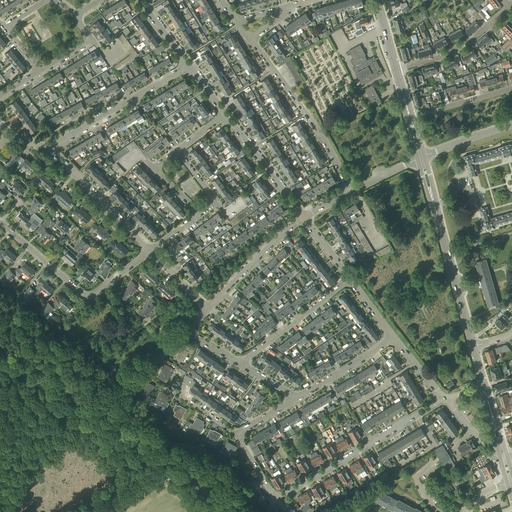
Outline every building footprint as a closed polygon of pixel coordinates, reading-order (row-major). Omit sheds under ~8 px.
[(124,0),(122,0),(119,2),(122,8),(128,5),(124,0)] [(245,2),(244,0),(238,0),(238,2),(240,11),(246,9),(244,2),(245,2)] [(250,0),(244,0),(245,2),(244,2),(246,9),(252,7),(250,0)] [(348,0),(347,0),(343,1),(345,10),(351,8),(348,0)] [(357,6),(354,0),(348,0),(351,8),(357,6)] [(396,0),(392,0),(387,2),(389,9),(398,6),(397,0),(396,0)] [(478,0),(473,5),(476,8),(479,6),(484,1),(482,0),(478,0)] [(496,0),(493,0),(491,2),(493,4),(491,5),(493,8),(499,3),(496,0)] [(343,1),(337,3),(340,11),(345,10),(343,1)] [(14,2),(9,5),(12,11),(17,7),(14,2)] [(122,8),(119,2),(114,5),(117,11),(122,8)] [(207,2),(201,5),(199,6),(202,11),(204,10),(210,7),(211,6),(211,5),(210,3),(209,3),(208,3),(207,2)] [(173,8),(170,3),(164,6),(167,12),(173,8)] [(337,3),(331,5),(334,13),(340,11),(337,3)] [(9,5),(4,8),(7,14),(12,11),(9,5)] [(117,11),(114,5),(108,8),(113,16),(112,14),(117,11)] [(331,5),(326,6),(328,15),(329,18),(335,16),(334,13),(331,5)] [(173,8),(167,12),(170,17),(176,13),(175,11),(178,9),(176,6),(173,8)] [(326,6),(320,8),(322,16),(328,15),(326,6)] [(207,15),(213,12),(214,11),(214,10),(213,8),(212,8),(211,8),(210,7),(204,10),(202,11),(202,12),(203,14),(206,12),(207,15)] [(113,16),(108,8),(103,11),(103,12),(101,13),(105,18),(106,17),(107,19),(113,16)] [(322,16),(320,8),(314,10),(317,18),(322,16)] [(482,19),(485,16),(486,16),(481,10),(478,13),(482,19)] [(216,17),(213,12),(207,15),(205,17),(206,19),(209,18),(210,20),(211,20),(216,17)] [(176,13),(170,17),(173,22),(179,18),(176,13)] [(300,17),(305,24),(310,21),(305,13),(300,17)] [(135,24),(140,20),(136,15),(131,19),(135,24)] [(211,20),(210,20),(208,22),(211,27),(212,27),(219,22),(216,17),(211,20)] [(305,24),(300,17),(295,20),(300,27),(305,24)] [(402,22),(401,17),(393,20),(394,26),(402,23),(402,24),(406,23),(406,22),(405,21),(402,22)] [(182,24),(179,18),(173,22),(176,27),(182,24)] [(356,21),(358,27),(368,24),(367,18),(356,21)] [(93,23),(92,24),(95,29),(101,25),(97,21),(97,20),(93,23)] [(140,20),(135,24),(139,29),(144,25),(140,20)] [(295,20),(290,24),(295,31),(300,27),(295,20)] [(470,25),(475,31),(480,27),(475,21),(470,25)] [(222,31),(221,29),(223,27),(224,26),(222,24),(221,24),(219,22),(212,27),(213,28),(214,29),(215,28),(218,33),(222,31)] [(402,23),(394,26),(396,32),(404,29),(403,27),(406,26),(405,25),(408,24),(407,22),(406,22),(406,23),(402,24),(402,23)] [(438,23),(436,25),(434,27),(436,30),(438,29),(440,33),(443,31),(438,23)] [(511,28),(507,23),(501,29),(506,33),(511,28)] [(32,41),(38,37),(30,24),(25,27),(25,29),(32,41)] [(185,29),(182,24),(176,27),(180,32),(185,29)] [(295,31),(290,24),(285,27),(288,30),(285,32),(288,36),(295,31)] [(101,25),(95,29),(99,34),(104,30),(101,25)] [(144,25),(139,29),(142,34),(147,30),(144,25)] [(475,31),(470,25),(465,29),(470,35),(475,31)] [(188,34),(185,29),(180,32),(183,37),(189,34),(188,34)] [(460,29),(454,32),(458,39),(463,36),(460,29)] [(104,30),(99,34),(102,39),(108,35),(104,30)] [(147,30),(142,34),(146,39),(151,35),(147,30)] [(191,32),(188,34),(189,34),(183,37),(186,43),(193,38),(192,35),(193,34),(191,32)] [(458,39),(454,32),(448,35),(452,42),(458,39)] [(229,45),(237,40),(238,39),(238,38),(237,36),(236,36),(235,36),(234,35),(235,34),(232,36),(230,33),(224,37),(227,42),(229,45)] [(484,42),(487,45),(488,46),(490,44),(490,43),(492,41),(486,34),(481,38),(484,42)] [(108,35),(102,39),(106,44),(112,40),(108,35)] [(147,46),(155,40),(151,35),(146,39),(143,41),(147,46)] [(276,41),(273,36),(265,41),(269,46),(276,41)] [(438,40),(442,47),(448,44),(444,37),(438,40)] [(193,38),(186,43),(189,48),(192,46),(194,49),(200,45),(198,42),(197,43),(193,38)] [(484,42),(481,38),(476,43),(482,49),(484,47),(482,44),(484,42)] [(276,41),(269,46),(272,51),(279,46),(282,44),(278,39),(276,41)] [(150,51),(159,45),(155,40),(147,46),(146,46),(150,51)] [(237,40),(229,45),(230,47),(233,45),(235,48),(240,45),(241,44),(241,43),(240,41),(239,41),(238,41),(237,40)] [(442,47),(438,40),(433,43),(436,50),(442,47)] [(240,45),(235,48),(232,50),(235,55),(236,54),(238,53),(243,50),(240,45)] [(352,68),(361,85),(379,76),(370,59),(366,61),(364,56),(365,55),(360,45),(349,51),(353,59),(350,61),(352,60),(355,67),(352,68)] [(426,57),(432,55),(431,50),(430,48),(429,48),(428,45),(423,46),(424,50),(426,57)] [(279,46),(272,51),(275,56),(283,51),(279,46)] [(10,49),(5,54),(7,56),(9,58),(14,54),(10,49)] [(283,51),(275,56),(277,58),(276,58),(276,59),(277,61),(278,61),(279,61),(286,56),(285,54),(288,52),(286,49),(283,51)] [(243,50),(238,53),(236,54),(237,57),(239,55),(241,58),(247,55),(243,50)] [(469,58),(471,60),(474,59),(476,58),(475,55),(475,54),(473,50),(467,53),(469,58)] [(89,54),(93,60),(98,57),(99,59),(102,57),(98,52),(96,53),(94,51),(89,54)] [(203,60),(209,57),(206,51),(200,55),(203,60)] [(469,58),(467,53),(461,56),(463,61),(464,60),(465,63),(468,62),(468,63),(472,61),(471,60),(469,58)] [(18,59),(14,54),(9,58),(13,63),(18,59)] [(89,54),(84,57),(88,63),(93,60),(89,54)] [(488,65),(497,59),(494,54),(484,60),(488,65)] [(247,55),(241,58),(236,62),(237,63),(238,63),(242,61),(244,64),(250,60),(251,60),(251,59),(249,56),(248,56),(248,57),(247,55)] [(9,58),(7,56),(4,59),(4,58),(0,61),(0,65),(2,64),(9,58)] [(88,63),(84,57),(79,60),(83,66),(88,63)] [(209,57),(203,60),(207,65),(212,62),(209,57)] [(164,61),(167,67),(172,64),(169,58),(164,61)] [(22,63),(18,59),(13,63),(16,68),(22,63)] [(455,59),(449,63),(451,67),(454,66),(455,69),(458,67),(457,64),(455,59)] [(79,60),(74,64),(78,70),(83,66),(79,60)] [(251,62),(250,60),(244,64),(247,69),(253,65),(254,65),(254,64),(253,61),(252,61),(251,62)] [(167,67),(164,61),(159,64),(162,70),(167,67)] [(216,67),(212,62),(207,65),(210,70),(216,67)] [(22,63),(16,68),(20,72),(26,68),(22,63)] [(451,67),(449,63),(443,66),(445,70),(447,73),(450,72),(448,69),(451,67)] [(74,64),(69,67),(72,73),(78,70),(74,64)] [(162,70),(159,64),(153,67),(157,73),(162,70)] [(254,67),(253,65),(247,69),(250,74),(256,70),(257,70),(257,69),(256,67),(255,66),(254,67)] [(429,67),(430,72),(431,75),(434,74),(437,73),(436,70),(437,70),(435,65),(429,67)] [(72,73),(69,67),(64,70),(67,76),(72,73)] [(157,73),(153,67),(148,70),(151,76),(157,73)] [(216,67),(210,70),(213,75),(219,72),(216,67)] [(256,70),(250,74),(248,75),(251,80),(253,79),(260,75),(260,74),(259,71),(258,71),(257,72),(256,70)] [(55,75),(59,81),(64,78),(60,72),(55,75)] [(139,76),(143,81),(148,78),(145,72),(139,76)] [(222,77),(219,72),(213,75),(216,81),(222,77)] [(502,74),(497,76),(499,84),(505,82),(503,76),(502,74)] [(55,75),(50,79),(54,84),(59,81),(55,75)] [(224,75),(222,77),(216,81),(219,86),(225,82),(227,80),(224,75)] [(139,76),(134,79),(138,84),(143,81),(139,76)] [(493,85),(490,76),(487,77),(488,79),(486,80),(485,79),(487,87),(493,85)] [(499,84),(497,76),(496,76),(496,77),(493,78),(492,76),(490,76),(493,85),(499,84)] [(264,87),(270,83),(267,78),(261,82),(264,87)] [(485,79),(479,81),(478,78),(475,79),(477,84),(480,83),(481,88),(487,87),(485,79)] [(54,84),(50,79),(45,82),(48,88),(54,84)] [(134,79),(129,82),(132,87),(138,84),(134,79)] [(242,79),(240,80),(245,87),(250,84),(247,81),(245,82),(242,79)] [(80,85),(77,80),(74,81),(69,83),(73,89),(77,86),(80,85)] [(180,83),(183,89),(186,87),(188,91),(192,89),(189,85),(188,86),(185,80),(180,83)] [(45,82),(40,85),(43,91),(48,88),(45,82)] [(132,87),(129,82),(124,85),(127,91),(132,87)] [(225,82),(219,86),(222,91),(228,87),(225,82)] [(111,86),(115,92),(120,89),(120,88),(117,83),(111,86)] [(183,89),(180,83),(175,86),(178,92),(183,89)] [(270,83),(264,87),(262,88),(263,91),(266,89),(267,92),(273,89),(274,88),(274,87),(273,85),(272,85),(271,85),(270,83)] [(447,96),(443,84),(439,85),(440,90),(435,92),(436,95),(432,96),(433,99),(437,99),(437,101),(444,99),(444,97),(447,96)] [(463,94),(460,84),(458,85),(458,87),(456,88),(455,86),(454,86),(457,95),(463,94)] [(468,92),(466,84),(466,85),(463,86),(463,84),(460,84),(463,94),(468,92)] [(43,91),(40,85),(35,88),(38,94),(43,91)] [(378,104),(381,102),(372,85),(364,89),(372,103),(376,100),(378,104)] [(111,86),(106,89),(109,95),(115,92),(111,86)] [(175,86),(169,89),(173,95),(178,92),(175,86)] [(457,95),(454,86),(445,89),(446,93),(450,92),(451,97),(457,95)] [(231,92),(228,87),(222,91),(225,96),(231,92)] [(38,94),(35,88),(29,91),(33,97),(38,94)] [(109,95),(106,89),(101,92),(104,97),(109,95)] [(173,95),(169,89),(164,92),(168,98),(170,102),(172,100),(172,99),(175,97),(173,95)] [(273,89),(267,92),(265,93),(268,99),(271,97),(276,94),(277,93),(277,92),(276,90),(275,90),(274,90),(273,89)] [(420,99),(420,98),(419,95),(422,94),(421,91),(418,92),(413,93),(415,100),(420,99)] [(104,97),(101,92),(96,94),(99,100),(104,97)] [(164,92),(159,95),(162,101),(168,98),(164,92)] [(236,104),(242,100),(241,98),(243,96),(246,95),(245,93),(242,93),(233,98),(236,104)] [(96,94),(90,97),(93,103),(99,100),(96,94)] [(276,94),(271,97),(274,102),(279,99),(276,94)] [(162,101),(159,95),(154,98),(157,104),(162,101)] [(93,103),(90,97),(85,100),(88,106),(93,103)] [(157,104),(154,98),(149,101),(152,107),(157,104)] [(420,99),(415,100),(416,106),(421,105),(424,104),(423,101),(424,101),(423,98),(420,98),(420,99)] [(279,99),(274,102),(272,103),(275,109),(282,104),(283,103),(283,102),(282,100),(281,100),(280,101),(279,99)] [(13,109),(19,105),(15,100),(10,104),(13,109)] [(242,100),(236,104),(240,109),(245,105),(242,100)] [(147,110),(150,109),(151,111),(153,109),(152,107),(149,101),(143,105),(145,107),(142,108),(144,112),(145,112),(147,110)] [(76,105),(79,111),(84,108),(81,102),(76,105)] [(199,113),(206,107),(202,102),(199,105),(197,102),(192,106),(194,108),(197,107),(200,111),(198,113),(199,113)] [(247,104),(245,105),(240,109),(243,114),(248,110),(251,109),(247,104)] [(284,106),(282,104),(275,109),(278,114),(280,112),(280,113),(286,109),(287,108),(285,105),(284,105),(284,106)] [(19,105),(13,109),(17,114),(22,110),(19,105)] [(79,111),(76,105),(71,108),(74,114),(79,111)] [(206,107),(199,113),(202,117),(200,119),(203,122),(209,117),(207,114),(209,112),(206,107)] [(74,114),(71,108),(65,111),(68,117),(74,114)] [(286,109),(280,113),(283,117),(289,114),(286,109)] [(22,110),(17,114),(20,119),(26,115),(22,110)] [(138,110),(133,113),(136,119),(137,121),(143,118),(138,110)] [(252,116),(248,110),(243,114),(246,119),(252,116)] [(68,117),(65,111),(60,114),(63,119),(68,117)] [(136,119),(133,113),(127,116),(131,122),(136,119)] [(60,114),(55,116),(58,122),(63,119),(60,114)] [(289,114),(283,117),(286,123),(292,119),(289,114)] [(26,115),(20,119),(24,124),(29,120),(26,115)] [(45,118),(43,116),(39,120),(41,122),(43,120),(46,124),(48,122),(45,118)] [(58,122),(55,116),(49,119),(53,125),(58,122)] [(127,116),(122,119),(126,125),(131,122),(127,116)] [(185,122),(189,128),(194,124),(190,119),(188,116),(185,118),(183,120),(185,122)] [(252,116),(246,119),(249,124),(255,121),(252,116)] [(122,119),(117,122),(121,128),(126,125),(122,119)] [(33,124),(29,120),(24,124),(28,129),(33,124)] [(185,122),(183,120),(178,123),(180,126),(184,131),(189,128),(185,122)] [(255,121),(249,124),(252,129),(258,126),(255,121)] [(117,122),(112,125),(115,131),(121,128),(117,122)] [(296,131),(302,127),(299,122),(293,126),(296,131)] [(37,129),(33,124),(28,129),(31,134),(37,129)] [(115,131),(112,125),(107,128),(110,134),(115,131)] [(180,126),(176,129),(180,135),(184,131),(180,126)] [(252,129),(255,133),(255,135),(264,129),(262,126),(259,128),(258,126),(252,129)] [(302,127),(296,131),(295,132),(298,137),(299,136),(305,132),(302,127)] [(220,137),(225,133),(221,128),(214,134),(218,139),(220,137)] [(180,135),(176,129),(171,133),(175,139),(180,135)] [(264,129),(255,135),(259,140),(264,136),(263,134),(265,132),(264,129)] [(99,141),(102,139),(103,142),(108,139),(105,134),(102,135),(100,132),(98,134),(97,133),(95,134),(95,135),(99,141)] [(305,132),(299,136),(303,141),(308,138),(305,132)] [(229,138),(225,133),(220,137),(218,139),(219,141),(221,140),(223,142),(229,138)] [(99,141),(95,135),(90,138),(93,144),(96,143),(98,145),(100,144),(99,141)] [(159,138),(165,146),(170,142),(166,137),(164,138),(162,136),(159,138)] [(93,144),(90,138),(85,141),(88,147),(91,146),(92,148),(95,147),(93,144)] [(165,146),(159,138),(154,141),(160,150),(165,146)] [(232,143),(229,138),(223,142),(227,147),(232,143)] [(311,143),(308,138),(303,141),(306,146),(311,143)] [(269,147),(275,144),(272,139),(266,142),(269,147)] [(88,147),(85,141),(80,144),(83,150),(88,147)] [(160,150),(154,141),(154,142),(150,145),(151,148),(155,153),(160,150)] [(236,147),(232,143),(227,147),(230,152),(236,147)] [(311,143),(306,146),(309,151),(315,148),(311,143)] [(80,144),(74,147),(78,153),(83,150),(80,144)] [(278,149),(275,144),(269,147),(273,153),(278,149)] [(199,153),(201,151),(198,146),(190,152),(193,157),(199,153)] [(507,157),(504,146),(498,148),(498,149),(500,155),(500,156),(501,159),(507,157)] [(78,153),(74,147),(69,150),(74,159),(79,156),(78,153)] [(236,147),(230,152),(234,156),(240,152),(236,147)] [(155,153),(151,148),(146,151),(150,157),(155,153)] [(318,153),(315,148),(309,151),(312,156),(318,153)] [(278,149),(273,153),(276,158),(281,154),(278,149)] [(500,155),(498,149),(492,150),(494,158),(500,156),(500,155)] [(492,150),(486,152),(488,160),(494,158),(492,150)] [(17,162),(22,157),(19,155),(18,156),(12,151),(3,160),(9,166),(13,161),(16,163),(17,162)] [(488,160),(486,152),(480,154),(482,161),(488,160)] [(199,153),(193,157),(197,162),(202,158),(199,153)] [(318,153),(312,156),(309,158),(311,160),(313,159),(315,162),(321,158),(318,153)] [(285,159),(281,154),(276,158),(279,163),(285,159)] [(482,161),(480,154),(475,155),(474,154),(463,157),(465,164),(473,162),(474,164),(482,161)] [(22,157),(17,162),(30,173),(35,167),(25,158),(25,159),(22,157)] [(206,163),(202,158),(197,162),(201,167),(206,163)] [(244,158),(236,163),(240,168),(242,167),(247,163),(244,158)] [(322,160),(321,158),(315,162),(318,167),(325,163),(325,162),(324,160),(323,159),(322,160)] [(285,159),(279,163),(282,168),(288,164),(285,159)] [(208,161),(206,163),(201,167),(204,171),(212,166),(208,161)] [(473,162),(465,164),(467,168),(468,170),(475,168),(474,164),(473,162)] [(247,163),(242,167),(246,171),(251,167),(247,163)] [(288,164),(282,168),(285,173),(291,169),(289,167),(291,166),(290,163),(288,164)] [(90,174),(94,169),(90,165),(85,169),(90,174)] [(138,166),(133,171),(132,170),(130,172),(133,175),(133,176),(134,177),(135,177),(136,177),(143,170),(138,166)] [(212,166),(204,171),(208,177),(215,171),(212,166)] [(255,172),(251,167),(246,171),(249,176),(255,172)] [(478,176),(475,168),(468,170),(470,176),(470,178),(478,176)] [(99,173),(94,169),(90,174),(94,178),(99,173)] [(294,174),(291,169),(285,173),(288,178),(294,174)] [(147,175),(143,170),(136,177),(137,179),(140,177),(142,179),(147,175)] [(42,176),(39,174),(39,173),(34,179),(38,181),(45,186),(44,187),(46,189),(47,188),(51,192),(55,188),(52,186),(54,184),(43,174),(42,176)] [(103,178),(99,173),(94,178),(98,182),(103,178)] [(296,173),(294,174),(288,178),(291,183),(297,180),(296,177),(298,176),(296,173)] [(325,177),(330,185),(335,182),(332,176),(330,174),(329,175),(330,177),(327,179),(325,176),(325,177)] [(147,175),(142,179),(140,181),(144,186),(146,184),(151,179),(147,175)] [(219,175),(215,179),(212,181),(215,186),(221,182),(223,180),(219,175)] [(330,185),(325,177),(323,178),(324,181),(322,182),(325,188),(330,185)] [(107,182),(103,178),(98,182),(102,187),(107,182)] [(151,179),(146,184),(144,186),(148,190),(150,188),(155,183),(151,179)] [(260,179),(254,183),(252,184),(256,189),(258,188),(263,184),(260,179)] [(107,182),(102,187),(107,191),(110,188),(112,190),(115,186),(113,184),(111,186),(109,184),(111,182),(109,180),(107,182)] [(13,184),(11,186),(20,194),(24,189),(16,181),(15,182),(13,181),(12,183),(13,184)] [(224,187),(221,182),(215,186),(219,191),(224,187)] [(314,187),(311,189),(315,194),(320,191),(316,185),(315,182),(312,184),(314,187)] [(322,182),(316,185),(320,191),(325,188),(322,182)] [(160,187),(155,183),(150,188),(155,192),(160,187)] [(263,184),(258,188),(261,192),(260,194),(267,188),(263,184)] [(227,185),(224,187),(219,191),(222,196),(230,190),(227,185)] [(115,186),(112,190),(114,192),(111,195),(115,200),(120,195),(122,193),(115,186)] [(310,186),(305,189),(310,198),(315,194),(311,189),(310,186)] [(267,188),(260,194),(261,195),(260,196),(262,199),(263,199),(265,202),(269,198),(267,196),(271,193),(267,188)] [(310,198),(305,189),(299,192),(305,201),(310,198)] [(236,197),(230,190),(222,196),(226,201),(229,199),(230,201),(231,202),(237,197),(236,197)] [(61,193),(60,192),(58,191),(53,196),(57,199),(58,198),(67,207),(72,201),(62,192),(61,193)] [(161,203),(168,196),(164,192),(159,196),(158,195),(155,198),(158,201),(159,201),(161,203)] [(124,199),(120,195),(115,200),(119,204),(124,199)] [(172,200),(168,196),(161,203),(165,207),(172,200)] [(31,212),(32,213),(33,212),(35,213),(43,204),(35,197),(30,202),(33,204),(29,208),(32,210),(31,212)] [(126,197),(124,199),(119,204),(124,208),(128,203),(126,201),(128,199),(126,197)] [(131,200),(128,203),(124,208),(128,212),(131,209),(133,212),(137,208),(135,206),(133,207),(131,205),(133,203),(131,200)] [(172,200),(165,207),(169,212),(172,209),(177,204),(172,200)] [(274,208),(280,216),(285,212),(283,210),(286,207),(281,201),(278,204),(274,208)] [(257,208),(252,202),(247,206),(248,207),(252,212),(257,208)] [(177,204),(172,209),(176,214),(181,209),(177,204)] [(355,204),(350,207),(354,213),(355,214),(360,211),(359,210),(355,204)] [(79,210),(77,208),(77,207),(72,213),(75,215),(76,214),(86,223),(91,217),(81,208),(79,210)] [(354,213),(350,207),(345,210),(346,211),(343,213),(347,220),(351,219),(350,218),(355,214),(354,213)] [(487,207),(479,209),(482,219),(489,217),(487,207)] [(137,208),(133,212),(135,214),(132,217),(137,221),(141,216),(139,213),(140,211),(139,210),(137,208)] [(280,216),(274,208),(269,211),(271,213),(275,219),(280,216)] [(181,209),(176,214),(180,218),(185,213),(181,209)] [(39,224),(31,217),(28,220),(26,218),(27,217),(24,214),(23,215),(20,213),(15,218),(24,225),(23,226),(27,229),(31,224),(29,223),(30,222),(36,227),(39,224)] [(31,217),(39,224),(42,220),(34,213),(31,217)] [(217,213),(212,216),(217,222),(221,218),(217,213)] [(275,219),(271,213),(266,217),(270,222),(270,223),(275,219)] [(141,216),(137,221),(141,225),(146,220),(143,218),(145,216),(143,214),(141,216)] [(217,222),(212,216),(208,220),(214,228),(218,224),(217,222)] [(265,216),(261,220),(260,220),(265,226),(270,222),(266,217),(265,216)] [(329,227),(335,223),(334,221),(336,219),(335,216),(326,221),(329,227)] [(499,216),(493,218),(495,226),(501,224),(499,216)] [(260,220),(261,220),(259,217),(257,219),(258,220),(255,223),(256,224),(260,229),(265,226),(260,220)] [(483,221),(482,221),(483,226),(489,225),(488,222),(491,221),(490,219),(489,217),(482,219),(483,221)] [(490,219),(491,221),(488,222),(489,225),(483,226),(485,231),(495,228),(495,226),(493,218),(490,219)] [(147,219),(146,220),(141,225),(145,229),(150,225),(148,222),(149,221),(147,219)] [(58,223),(56,226),(65,233),(69,228),(60,220),(59,222),(58,220),(57,222),(58,223)] [(214,228),(208,220),(203,224),(209,232),(214,228)] [(49,226),(44,222),(37,230),(41,234),(37,238),(43,243),(50,234),(49,233),(50,232),(48,231),(47,232),(45,230),(49,226)] [(335,223),(329,227),(333,232),(338,228),(337,226),(339,224),(338,222),(335,223)] [(98,227),(95,224),(91,229),(94,232),(95,231),(104,240),(110,234),(99,225),(98,227)] [(209,232),(203,224),(198,227),(202,233),(204,235),(209,232)] [(255,233),(251,227),(249,224),(247,226),(247,227),(245,229),(246,230),(246,231),(250,236),(250,237),(255,233)] [(260,229),(256,224),(251,227),(255,233),(260,229)] [(150,225),(145,229),(149,234),(154,229),(150,225)] [(154,229),(149,234),(154,238),(159,233),(156,231),(158,229),(156,227),(154,229)] [(202,233),(198,227),(193,231),(195,233),(193,235),(197,240),(200,239),(198,236),(202,233)] [(341,233),(338,228),(333,232),(336,237),(341,233)] [(246,230),(241,234),(245,240),(250,236),(246,231),(246,230)] [(343,232),(341,233),(336,237),(339,242),(345,238),(346,237),(343,232)] [(184,238),(188,244),(190,246),(194,243),(187,233),(185,235),(186,236),(184,238)] [(241,234),(236,237),(240,243),(245,240),(241,234)] [(236,237),(231,241),(236,247),(240,243),(236,237)] [(74,247),(77,249),(76,251),(78,252),(79,251),(83,255),(90,246),(81,238),(74,247)] [(184,238),(179,242),(183,247),(188,244),(184,238)] [(345,238),(339,242),(342,247),(348,243),(345,238)] [(230,239),(226,243),(227,244),(226,245),(230,250),(231,250),(236,247),(231,241),(230,239)] [(299,248),(304,244),(300,239),(295,243),(297,246),(295,248),(296,250),(299,248)] [(116,243),(114,241),(109,246),(112,249),(113,248),(123,257),(128,251),(118,242),(116,243)] [(183,247),(179,242),(174,246),(178,251),(179,252),(180,254),(183,252),(182,250),(184,249),(183,247)] [(351,249),(348,243),(342,247),(345,252),(351,249)] [(230,250),(226,245),(226,244),(221,247),(225,253),(230,250)] [(304,244),(299,248),(303,253),(308,249),(304,244)] [(284,248),(279,252),(284,257),(288,253),(287,252),(289,250),(285,245),(283,247),(284,248)] [(178,251),(174,246),(169,249),(174,256),(179,252),(178,251)] [(221,247),(217,251),(221,257),(225,253),(221,247)] [(351,249),(345,252),(348,257),(356,252),(353,247),(351,249)] [(0,251),(0,257),(2,259),(5,256),(11,262),(16,256),(7,248),(4,252),(2,250),(0,251)] [(81,260),(76,256),(74,258),(67,251),(65,250),(65,249),(62,248),(61,253),(63,255),(62,257),(71,266),(76,260),(79,262),(81,260)] [(312,253),(308,249),(303,253),(306,258),(312,253)] [(221,257),(217,251),(211,255),(211,256),(209,258),(212,262),(215,260),(215,261),(221,257)] [(279,252),(275,257),(280,261),(284,257),(279,252)] [(361,261),(356,252),(348,257),(351,262),(354,261),(356,264),(361,261)] [(86,260),(78,253),(76,256),(81,260),(83,262),(86,260)] [(312,253),(306,258),(310,262),(315,258),(312,253)] [(275,257),(271,261),(277,268),(282,263),(280,261),(275,257)] [(315,258),(310,262),(314,267),(319,263),(315,258)] [(186,271),(194,265),(195,264),(192,259),(182,266),(186,271)] [(487,306),(495,304),(496,308),(500,307),(499,306),(502,305),(501,302),(497,303),(485,259),(480,261),(477,262),(475,262),(487,306)] [(277,268),(271,261),(266,265),(271,270),(273,268),(275,270),(277,268)] [(101,274),(103,276),(111,267),(105,262),(98,271),(96,269),(93,271),(99,276),(101,274)] [(15,270),(20,275),(23,272),(29,277),(35,271),(32,268),(31,269),(24,263),(20,269),(18,267),(15,270)] [(323,268),(319,263),(314,267),(317,272),(323,268)] [(196,267),(194,265),(186,271),(189,276),(197,270),(195,272),(193,270),(196,267)] [(271,270),(266,265),(264,267),(262,267),(262,269),(267,274),(268,273),(272,273),(272,272),(273,271),(271,270)] [(99,276),(93,271),(92,273),(86,268),(81,273),(89,281),(92,278),(93,279),(94,277),(95,277),(97,278),(99,276)] [(323,268),(317,272),(321,277),(327,272),(323,268)] [(159,282),(156,280),(158,278),(148,269),(147,271),(144,269),(140,274),(143,276),(143,275),(153,283),(155,286),(159,282)] [(20,275),(15,270),(13,272),(10,270),(1,280),(3,282),(1,283),(5,287),(16,275),(18,277),(20,275)] [(197,270),(189,276),(193,281),(195,280),(197,282),(202,279),(201,277),(202,277),(199,273),(197,270)] [(327,272),(321,277),(325,281),(330,277),(327,272)] [(259,274),(255,278),(262,285),(264,283),(261,281),(263,279),(265,280),(267,278),(264,275),(262,276),(259,274)] [(48,284),(41,277),(37,281),(39,283),(38,285),(35,288),(40,292),(42,289),(48,295),(53,290),(47,284),(48,284)] [(330,277),(325,281),(329,286),(334,282),(330,277)] [(262,285),(255,278),(251,282),(255,287),(259,283),(262,285)] [(129,283),(130,284),(122,294),(124,296),(122,298),(126,302),(129,300),(128,299),(136,289),(134,287),(136,285),(131,281),(129,283)] [(284,283),(282,281),(276,286),(278,289),(284,283)] [(307,286),(308,287),(313,295),(318,291),(314,286),(316,285),(313,281),(307,286)] [(251,282),(247,286),(251,291),(255,287),(251,282)] [(166,283),(163,286),(161,284),(157,289),(159,291),(160,290),(169,298),(174,293),(168,287),(169,286),(166,283)] [(251,291),(247,286),(242,291),(247,295),(246,296),(248,298),(253,293),(251,291)] [(307,291),(305,293),(309,298),(313,295),(308,287),(305,289),(307,291)] [(40,292),(35,288),(33,290),(30,288),(22,297),(29,304),(33,299),(31,298),(36,292),(38,294),(40,292)] [(300,292),(298,293),(304,302),(309,298),(305,293),(302,295),(300,292)] [(239,293),(238,295),(237,295),(233,300),(239,303),(243,297),(239,293)] [(304,302),(298,293),(295,295),(297,299),(295,300),(299,305),(304,302)] [(343,304),(348,299),(344,295),(339,299),(343,304)] [(53,303),(58,307),(60,305),(68,312),(72,307),(68,303),(69,302),(63,297),(58,302),(56,300),(53,303)] [(153,304),(155,302),(152,298),(141,310),(140,309),(138,312),(143,316),(145,314),(147,316),(155,306),(153,304)] [(352,304),(348,299),(343,304),(347,308),(352,304)] [(239,303),(233,300),(230,304),(235,308),(239,303)] [(299,305),(295,300),(290,304),(294,309),(299,305)] [(58,307),(53,303),(51,306),(48,303),(40,313),(45,318),(54,308),(56,310),(58,307)] [(237,310),(235,308),(230,304),(226,309),(232,313),(233,312),(235,313),(237,310)] [(290,304),(286,307),(290,313),(294,309),(290,304)] [(352,304),(347,308),(350,313),(356,309),(352,304)] [(286,307),(284,305),(279,308),(285,316),(290,313),(286,307)] [(326,310),(331,317),(332,319),(337,315),(331,307),(326,310)] [(285,316),(279,308),(274,312),(280,320),(285,316)] [(221,317),(222,317),(226,320),(228,318),(232,313),(226,309),(223,314),(221,317)] [(356,309),(350,313),(354,318),(359,313),(356,309)] [(331,317),(326,310),(324,312),(323,311),(321,313),(321,314),(325,319),(328,322),(330,320),(329,319),(331,317)] [(359,313),(354,318),(358,322),(363,318),(359,313)] [(321,314),(317,317),(320,323),(322,325),(325,323),(323,320),(325,319),(321,314)] [(270,316),(268,318),(267,317),(265,319),(272,328),(276,324),(270,316)] [(502,330),(508,322),(502,316),(495,324),(502,330)] [(317,317),(312,321),(316,326),(320,323),(317,317)] [(363,318),(358,322),(361,327),(367,323),(363,318)] [(265,320),(261,323),(261,324),(267,331),(272,328),(265,319),(264,319),(265,320)] [(312,321),(307,325),(311,330),(316,326),(312,321)] [(216,333),(220,328),(212,322),(208,328),(216,333)] [(370,327),(367,323),(361,327),(365,332),(370,327)] [(267,331),(261,324),(257,327),(262,335),(267,331)] [(311,330),(307,325),(302,328),(306,333),(311,330)] [(262,335),(257,327),(254,329),(256,331),(254,333),(258,338),(262,335)] [(370,327),(365,332),(369,336),(374,332),(370,327)] [(225,332),(220,328),(216,333),(221,337),(225,332)] [(299,343),(301,346),(308,340),(302,333),(300,334),(298,331),(293,335),(299,343)] [(225,332),(221,337),(226,341),(231,334),(228,332),(227,333),(225,332)] [(232,332),(231,334),(226,341),(230,344),(234,339),(233,339),(236,335),(232,332)] [(378,340),(376,338),(378,337),(374,332),(369,336),(374,343),(378,340)] [(293,335),(289,339),(292,344),(295,342),(297,345),(299,343),(293,335)] [(242,338),(239,342),(235,348),(240,351),(244,346),(241,344),(245,340),(242,338)] [(239,342),(234,339),(230,344),(235,348),(239,342)] [(292,344),(289,339),(284,342),(288,347),(292,344)] [(355,344),(358,350),(363,346),(360,341),(355,344)] [(279,346),(278,345),(275,347),(282,352),(283,351),(285,349),(288,353),(291,351),(288,347),(284,342),(279,346)] [(358,350),(355,344),(352,346),(350,343),(348,344),(348,345),(353,353),(358,350)] [(322,344),(315,349),(317,352),(319,350),(320,352),(325,348),(322,344)] [(348,345),(343,348),(348,356),(353,353),(348,345)] [(499,353),(502,352),(510,350),(507,345),(493,349),(486,351),(487,357),(494,355),(499,353)] [(186,349),(185,349),(184,350),(181,348),(176,358),(182,362),(188,352),(191,354),(193,350),(187,347),(186,349)] [(348,356),(343,348),(342,347),(337,350),(343,359),(348,356)] [(199,361),(204,354),(199,350),(197,353),(196,352),(194,355),(199,358),(198,359),(199,361)] [(343,359),(337,350),(332,353),(337,362),(343,359)] [(259,359),(263,361),(262,363),(264,364),(265,363),(267,365),(271,359),(266,356),(268,353),(266,352),(264,355),(263,354),(259,359)] [(205,354),(204,354),(199,361),(204,364),(206,363),(209,357),(207,356),(208,355),(205,353),(205,354)] [(392,364),(397,360),(393,355),(391,354),(390,354),(388,355),(388,357),(389,358),(388,359),(392,364)] [(375,362),(380,366),(387,361),(383,356),(375,362)] [(214,361),(209,357),(206,363),(210,366),(214,361)] [(276,363),(271,359),(267,365),(272,368),(276,363)] [(327,369),(324,363),(322,360),(317,364),(319,366),(322,372),(327,369)] [(324,363),(327,369),(332,365),(329,360),(324,363)] [(397,360),(392,364),(390,366),(394,371),(396,369),(396,370),(401,365),(397,360)] [(214,361),(210,366),(213,368),(212,371),(214,372),(219,364),(214,361)] [(374,364),(369,368),(374,377),(377,375),(374,372),(381,368),(380,366),(375,362),(374,363),(374,364)] [(276,363),(272,368),(277,372),(281,366),(276,363)] [(219,364),(214,372),(218,375),(219,376),(220,373),(224,368),(219,364)] [(166,382),(173,369),(165,365),(158,377),(166,382)] [(282,365),(281,366),(277,372),(279,374),(279,375),(281,376),(282,375),(286,370),(283,368),(284,366),(282,365)] [(322,372),(319,366),(313,369),(317,375),(322,372)] [(499,372),(506,370),(505,367),(501,368),(501,369),(500,370),(499,366),(490,368),(491,369),(490,370),(491,371),(492,374),(499,372)] [(288,372),(286,370),(282,375),(287,379),(293,370),(291,368),(288,372)] [(369,368),(363,371),(366,376),(369,375),(371,378),(374,377),(369,368)] [(317,375),(313,369),(308,373),(311,378),(317,375)] [(293,370),(287,379),(291,382),(295,377),(298,374),(293,370)] [(502,377),(506,376),(505,374),(507,374),(506,370),(499,372),(492,374),(493,377),(493,378),(493,379),(494,380),(502,378),(502,377)] [(233,374),(234,373),(232,371),(231,373),(228,371),(225,375),(223,374),(221,376),(228,381),(233,374)] [(363,371),(357,374),(362,382),(364,381),(363,379),(366,376),(363,371)] [(402,380),(409,376),(406,371),(399,375),(402,380)] [(233,374),(228,381),(230,383),(232,381),(234,383),(238,378),(233,374)] [(354,375),(355,376),(352,377),(355,383),(358,381),(359,383),(362,382),(357,374),(356,374),(354,375)] [(412,380),(409,376),(402,380),(405,385),(412,380)] [(295,377),(291,382),(296,386),(300,380),(295,377)] [(355,383),(352,377),(346,381),(350,386),(355,383)] [(234,383),(233,385),(238,388),(239,387),(243,381),(238,378),(234,383)] [(415,385),(412,380),(405,385),(407,390),(415,385)] [(243,381),(239,387),(244,390),(248,385),(243,381)] [(350,386),(346,381),(341,384),(344,390),(350,386)] [(507,382),(495,385),(497,391),(509,388),(507,382)] [(191,388),(188,391),(193,395),(197,390),(200,386),(195,383),(192,386),(191,388)] [(146,395),(144,399),(149,404),(151,401),(150,400),(152,398),(149,396),(154,386),(149,384),(148,386),(146,385),(142,392),(146,395)] [(346,392),(344,390),(341,384),(338,385),(337,385),(335,386),(336,387),(335,387),(337,391),(335,393),(337,397),(346,392)] [(371,384),(365,388),(368,393),(374,389),(371,384)] [(415,385),(407,390),(410,394),(418,390),(415,385)] [(368,393),(365,388),(364,386),(361,389),(362,390),(360,391),(363,396),(368,393)] [(255,397),(260,401),(264,396),(262,395),(264,392),(261,389),(255,397)] [(197,390),(193,395),(198,398),(202,393),(197,390)] [(204,390),(202,393),(198,398),(203,402),(207,397),(209,394),(204,390)] [(418,390),(410,394),(413,399),(421,395),(418,390)] [(160,392),(158,394),(155,400),(152,399),(150,403),(158,408),(160,405),(166,409),(169,403),(166,402),(168,397),(160,392)] [(324,395),(329,403),(331,401),(330,399),(333,398),(334,400),(337,398),(334,393),(331,395),(329,392),(324,395)] [(324,395),(318,399),(323,407),(329,403),(324,395)] [(423,399),(421,395),(413,399),(416,404),(423,399)] [(506,402),(509,401),(507,395),(500,397),(502,407),(507,406),(506,402)] [(260,401),(255,397),(253,396),(251,398),(253,400),(252,402),(257,406),(260,401)] [(207,397),(203,402),(208,405),(212,400),(207,397)] [(214,397),(212,400),(208,405),(213,409),(219,401),(214,397)] [(323,407),(318,399),(313,402),(318,410),(323,407)] [(400,400),(396,403),(400,411),(405,408),(400,400)] [(507,406),(502,407),(504,413),(505,415),(508,414),(507,412),(511,410),(511,408),(511,405),(510,405),(510,404),(511,403),(511,400),(511,401),(509,402),(509,401),(506,402),(507,406)] [(219,401),(213,409),(218,412),(222,407),(223,405),(219,401)] [(257,406),(252,402),(250,404),(248,403),(246,405),(248,407),(254,411),(257,406)] [(313,402),(307,405),(312,413),(318,410),(317,410),(318,410),(313,402)] [(396,403),(391,406),(395,414),(400,411),(396,403)] [(183,408),(179,406),(179,407),(176,405),(173,411),(175,412),(174,415),(180,419),(185,412),(182,410),(183,408)] [(304,412),(301,414),(308,424),(310,423),(307,417),(313,414),(312,413),(307,405),(305,407),(304,406),(302,407),(302,408),(302,409),(304,412)] [(391,406),(386,409),(391,416),(395,414),(391,406)] [(225,409),(222,407),(218,412),(223,416),(226,411),(228,408),(226,407),(225,409)] [(243,411),(241,413),(246,417),(248,414),(250,416),(254,411),(248,407),(245,412),(243,411)] [(386,409),(381,412),(386,419),(391,416),(386,409)] [(438,419),(445,413),(442,409),(435,414),(438,419)] [(226,411),(223,416),(228,419),(231,414),(226,411)] [(297,411),(291,415),(294,421),(296,423),(301,419),(305,426),(308,424),(301,414),(299,415),(297,411)] [(233,412),(231,414),(228,419),(233,423),(235,420),(240,424),(243,420),(235,414),(235,413),(233,412)] [(386,419),(381,412),(377,415),(381,422),(386,419)] [(445,413),(438,419),(442,423),(449,418),(445,413)] [(294,421),(291,415),(285,418),(289,424),(294,421)] [(377,415),(372,418),(376,425),(381,422),(377,415)] [(203,422),(196,418),(193,424),(191,423),(189,427),(190,427),(188,430),(192,432),(194,429),(200,433),(203,428),(202,428),(204,425),(202,424),(203,422)] [(282,425),(279,427),(282,431),(285,430),(284,429),(290,426),(289,424),(285,418),(280,421),(282,425)] [(318,430),(322,428),(317,418),(313,420),(318,430)] [(372,418),(367,420),(372,428),(376,425),(372,418)] [(452,422),(449,418),(442,423),(445,427),(452,422)] [(372,428),(367,420),(362,423),(367,431),(372,428)] [(452,422),(445,427),(448,432),(455,426),(452,422)] [(282,431),(279,427),(277,428),(274,424),(273,424),(271,425),(271,426),(269,427),(272,433),(274,436),(280,433),(282,431)] [(455,426),(448,432),(452,436),(459,431),(455,426)] [(269,427),(263,431),(266,436),(272,433),(269,427)] [(352,431),(358,440),(361,438),(356,428),(352,431)] [(416,431),(420,438),(425,435),(421,428),(416,431)] [(205,439),(215,444),(220,435),(214,431),(213,432),(211,430),(205,439)] [(266,436),(263,431),(258,434),(261,439),(266,436)] [(358,440),(352,431),(349,433),(354,442),(358,440)] [(416,431),(411,433),(416,441),(420,438),(416,431)] [(416,441),(411,433),(407,436),(411,444),(416,441)] [(261,439),(258,434),(252,437),(254,440),(256,443),(261,439)] [(339,438),(345,448),(349,445),(345,439),(344,440),(342,436),(339,438)] [(411,444),(407,436),(402,439),(406,446),(411,444)] [(345,448),(339,438),(336,440),(338,443),(337,444),(340,450),(345,448)] [(402,439),(397,442),(402,449),(406,446),(402,439)] [(467,443),(458,448),(462,455),(471,450),(475,448),(470,440),(466,442),(467,443)] [(225,446),(227,448),(224,453),(231,457),(232,455),(235,457),(237,453),(234,451),(236,447),(227,442),(225,446)] [(402,449),(397,442),(393,445),(397,452),(402,449)] [(326,446),(332,455),(335,453),(330,444),(326,446)] [(397,452),(393,445),(388,447),(392,455),(397,452)] [(456,466),(455,467),(442,445),(439,447),(433,450),(447,472),(447,471),(448,474),(457,469),(456,466)] [(332,455),(326,446),(323,448),(328,457),(332,455)] [(388,447),(383,450),(387,458),(392,455),(388,447)] [(387,458),(383,450),(378,453),(383,460),(385,459),(387,463),(390,461),(387,458)] [(313,453),(319,463),(323,460),(320,454),(318,455),(316,452),(313,453)] [(319,463),(313,453),(310,455),(312,459),(311,460),(314,466),(319,463)] [(370,454),(367,456),(372,465),(376,463),(370,454)] [(372,465),(367,456),(363,458),(369,467),(372,465)] [(300,461),(306,471),(310,469),(304,459),(300,461)] [(306,471),(300,461),(297,464),(302,473),(306,471)] [(358,461),(354,464),(360,473),(364,471),(358,461)] [(360,473),(354,464),(350,466),(353,472),(355,471),(357,475),(360,473)] [(481,482),(482,482),(489,478),(490,480),(497,476),(494,470),(492,471),(489,464),(480,469),(476,471),(481,482)] [(287,469),(293,479),(297,476),(294,470),(293,471),(290,467),(287,469)] [(293,479),(287,469),(284,471),(286,474),(285,475),(289,481),(293,479)] [(345,469),(341,471),(347,481),(350,479),(345,469)] [(347,481),(341,471),(337,474),(343,483),(345,486),(348,484),(346,481),(347,481)] [(379,477),(382,481),(389,476),(387,472),(379,477)] [(278,475),(274,477),(280,487),(284,484),(278,475)] [(328,479),(334,489),(337,487),(335,483),(336,483),(332,476),(328,479)] [(280,487),(274,477),(271,479),(277,489),(280,487)] [(334,489),(328,479),(324,482),(327,488),(329,487),(331,491),(334,489)] [(373,480),(366,484),(369,488),(376,485),(373,480)] [(319,485),(315,487),(321,496),(324,494),(319,485)] [(321,496),(315,487),(312,489),(317,498),(321,496)] [(362,492),(360,490),(359,487),(353,490),(356,496),(362,492)] [(247,491),(244,496),(255,502),(258,497),(247,491)] [(307,492),(302,495),(308,504),(311,502),(309,499),(310,498),(307,492)] [(380,492),(378,497),(376,500),(376,501),(392,510),(393,509),(397,511),(420,511),(415,509),(414,510),(397,500),(397,501),(380,492)] [(308,504),(302,495),(298,497),(302,504),(303,503),(305,505),(303,506),(304,508),(301,509),(303,511),(304,511),(308,510),(309,511),(310,511),(312,511),(310,508),(308,504)]
